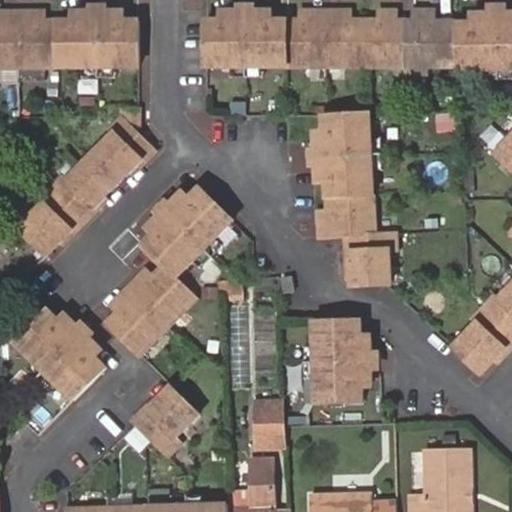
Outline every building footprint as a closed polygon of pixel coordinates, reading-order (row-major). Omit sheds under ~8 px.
[(368,67),(409,67),(408,29),(400,29),(399,10),(385,10),(383,13),(383,20),(367,20),(368,67)] [(416,29),(408,29),(409,67),(410,76),(432,75),(432,68),(463,67),(462,23),(461,20),(436,21),(436,13),(432,10),(416,10),(416,29)] [(323,11),(324,31),(332,31),(332,11),(323,11)] [(324,31),(324,68),(368,67),(367,20),(351,20),(351,14),(347,11),(332,11),(332,31),(324,31)] [(262,69),(287,69),(286,21),(269,22),(270,15),(266,12),(253,13),(253,32),(246,32),(247,70),(262,69)] [(287,69),(324,68),(324,31),(316,31),(316,12),(303,12),(300,15),(300,21),(286,21),(287,69)] [(511,69),(511,12),(506,13),(506,31),(500,31),(501,70),(511,69)] [(0,70),(23,71),(20,31),(13,31),(13,13),(1,13),(0,13),(0,70)] [(20,13),(20,31),(30,31),(30,13),(20,13)] [(23,71),(35,71),(63,71),(62,22),(47,22),(47,15),(43,13),(32,13),(30,13),(30,31),(20,31),(23,71)] [(62,22),(63,71),(87,70),(103,70),(102,32),(94,32),(93,14),(80,13),(76,16),(76,22),(62,22)] [(108,32),(102,32),(103,70),(117,70),(144,70),(142,22),(126,22),(127,17),(123,14),(107,13),(108,32)] [(217,22),(206,23),(208,71),(233,70),(247,70),(246,32),(236,33),(236,13),(220,14),(217,16),(217,22)] [(245,13),(236,13),(236,33),(246,32),(245,13)] [(245,13),(246,32),(253,32),(253,13),(245,13)] [(463,67),(463,70),(485,70),(501,70),(500,31),(494,31),(494,13),(480,13),(476,17),(477,22),(462,23),(463,67)] [(94,32),(102,32),(102,14),(93,14),(94,32)] [(247,70),(247,81),(263,81),(262,69),(247,70)] [(511,80),(511,69),(501,70),(501,80),(511,80)] [(103,82),(103,70),(87,70),(87,82),(103,82)] [(103,70),(103,82),(117,82),(117,70),(103,70)] [(247,70),(233,70),(234,81),(247,81),(247,70)] [(501,70),(485,70),(485,80),(501,80),(501,70)] [(434,132),(454,131),(452,116),(433,118),(434,132)] [(125,186),(152,159),(162,150),(151,139),(129,117),(118,128),(122,132),(96,157),(125,186)] [(374,157),(373,141),(372,118),(368,118),(325,119),(325,132),(320,131),(317,136),(318,151),(337,151),(337,158),(374,157)] [(511,161),(511,136),(500,149),(511,161)] [(385,141),(373,141),(374,157),(386,157),(385,141)] [(57,188),(90,221),(125,186),(96,157),(73,180),(69,176),(57,188)] [(329,197),(376,196),(375,172),(374,157),(337,158),(337,166),(318,166),(319,180),(322,183),(328,184),(329,197)] [(386,157),(374,157),(375,172),(386,172),(386,157)] [(337,166),(337,158),(318,158),(318,166),(337,166)] [(25,230),(53,258),(90,221),(57,188),(46,199),(51,204),(25,230)] [(240,223),(206,190),(196,200),(192,197),(187,197),(177,208),(191,221),(186,225),(212,252),(222,242),(240,223)] [(339,238),(349,237),(378,237),(376,196),(329,197),(330,213),(324,213),(320,218),(321,230),(339,230),(339,238)] [(173,212),(186,225),(191,221),(177,208),(173,212)] [(173,212),(167,218),(180,231),(186,225),(173,212)] [(167,218),(155,230),(161,237),(152,246),(163,257),(174,268),(185,279),(201,263),(212,252),(186,225),(180,231),(167,218)] [(322,238),(339,238),(339,230),(321,230),(322,238)] [(391,286),(389,236),(378,237),(349,237),(351,287),(391,286)] [(222,242),(212,252),(220,260),(230,250),(222,242)] [(220,260),(212,252),(201,263),(208,271),(220,260)] [(151,304),(177,330),(206,301),(185,279),(174,268),(161,280),(159,277),(153,277),(144,286),(157,299),(151,304)] [(511,280),(497,297),(493,293),(481,306),(511,334),(511,280)] [(218,300),(241,299),(240,281),(217,282),(218,300)] [(157,299),(144,286),(138,292),(151,304),(157,299)] [(151,304),(138,292),(133,297),(146,310),(151,304)] [(147,361),(177,330),(151,304),(146,310),(133,297),(121,309),(121,313),(126,317),(115,328),(147,361)] [(473,322),(452,346),(480,374),(495,359),(511,341),(511,334),(481,306),(469,319),(473,322)] [(52,312),(19,345),(36,363),(47,374),(74,347),(69,342),(82,329),(73,321),(68,319),(63,324),(52,312)] [(364,323),(314,324),(315,346),(316,361),(354,361),(354,355),(371,355),(371,338),(364,337),(364,323)] [(69,342),(74,347),(87,334),(82,329),(69,342)] [(87,334),(74,347),(80,353),(93,340),(87,334)] [(57,385),(75,403),(109,370),(99,360),(103,356),(103,350),(93,340),(80,353),(74,347),(47,374),(57,385)] [(511,348),(511,341),(495,359),(498,363),(511,348)] [(316,361),(315,346),(304,346),(305,362),(316,361)] [(316,378),(316,361),(305,362),(305,379),(316,378)] [(373,382),(372,380),(372,366),(354,365),(354,361),(316,361),(316,378),(317,400),(366,400),(365,382),(373,382)] [(29,369),(40,381),(47,374),(36,363),(29,369)] [(57,385),(47,374),(40,381),(50,392),(57,385)] [(176,390),(140,425),(173,460),(186,447),(180,440),(203,418),(176,390)] [(248,442),(246,416),(227,416),(228,442),(248,442)] [(284,420),(257,421),(257,449),(285,448),(284,420)] [(465,485),(471,485),(471,450),(426,451),(426,495),(408,495),(408,511),(471,511),(471,501),(465,502),(465,485)] [(227,511),(274,511),(274,506),(272,459),(252,460),(254,507),(228,508),(227,511)] [(371,492),(311,494),(311,511),(394,511),(395,502),(371,502),(371,492)] [(173,494),(173,506),(188,505),(187,493),(173,494)] [(187,493),(188,505),(204,505),(203,493),(187,493)]
